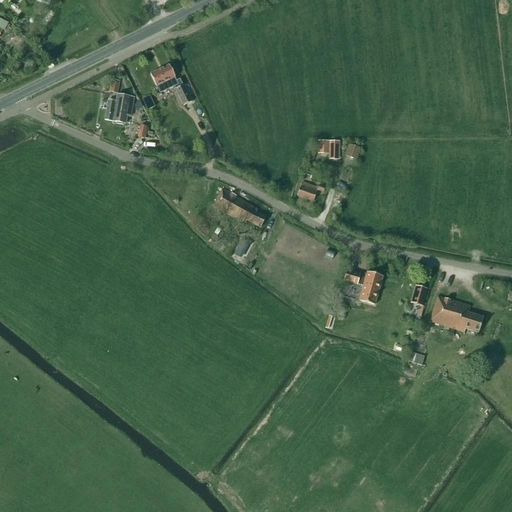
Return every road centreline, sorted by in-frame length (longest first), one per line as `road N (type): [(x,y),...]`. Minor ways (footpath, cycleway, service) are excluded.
road 1 (unclassified): [(7,101),(129,158),(215,174),(357,243),(511,274)]
road 2 (tertiary): [(7,101),(210,0)]
